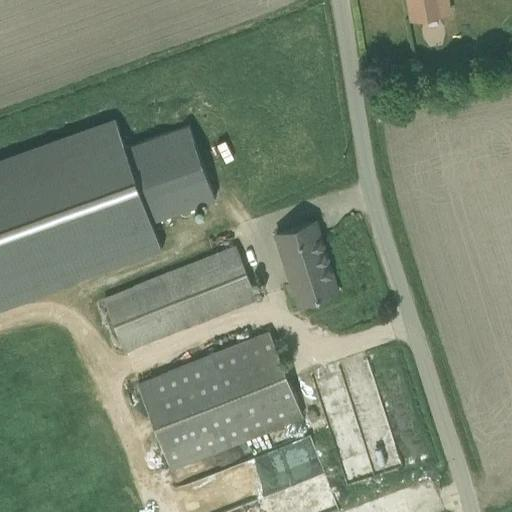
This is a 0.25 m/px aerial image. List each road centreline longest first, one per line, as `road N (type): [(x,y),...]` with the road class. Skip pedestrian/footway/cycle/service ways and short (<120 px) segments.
road 1 (unclassified): [(473,511),(380,224),(337,0)]
road 2 (unknown): [(415,329),(313,352),(298,343),(274,286),(263,237),(271,218),(374,196)]
